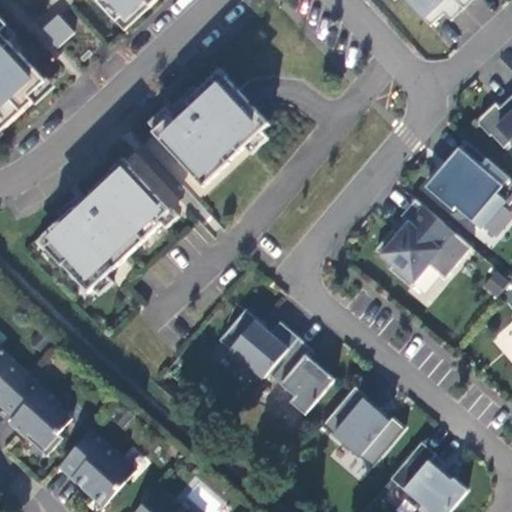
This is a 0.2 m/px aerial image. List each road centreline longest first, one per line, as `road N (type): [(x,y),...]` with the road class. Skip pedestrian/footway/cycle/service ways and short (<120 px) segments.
road 1 (residential): [(433,100),(329,233),(319,265),(333,301),(511,458)]
road 2 (unknown): [(397,61),(164,329)]
road 3 (residential): [(218,0),(43,162),(0,186)]
road 4 (residential): [(340,0),(433,100)]
